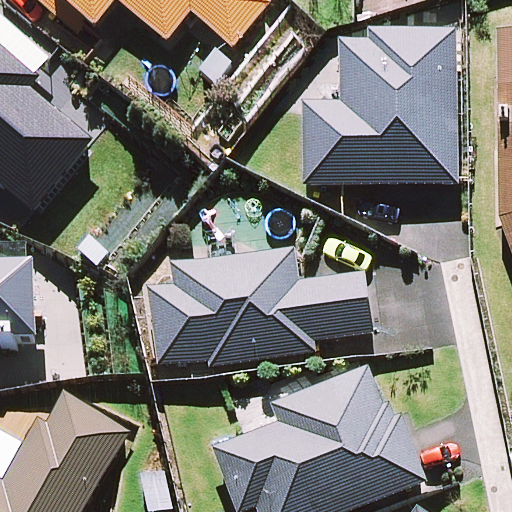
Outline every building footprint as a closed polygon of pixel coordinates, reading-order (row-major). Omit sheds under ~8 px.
[(270,4),(264,0),(33,0),(53,15),(60,6),(96,34),(117,8),(168,48),(191,18),(233,51),(270,4)] [(458,38),(367,39),(367,47),(340,48),(341,111),(305,112),(306,192),(459,191),(458,38)] [(41,87),(0,53),(0,189),(32,216),(90,145),(32,97),(41,87)] [(511,87),(502,88),(496,211),(511,257),(511,87)] [(150,296),(163,375),(206,368),(208,377),(315,360),(314,348),(373,339),(364,279),(299,290),(293,254),(174,273),(177,292),(150,296)] [(0,349),(36,349),(35,274),(0,274),(0,349)] [(386,421),(369,376),(275,410),(282,431),(217,454),(237,511),(255,511),(258,511),(367,511),(425,491),(398,416),(386,421)] [(84,511),(128,433),(66,399),(42,443),(32,437),(5,488),(0,485),(0,511),(84,511)]
